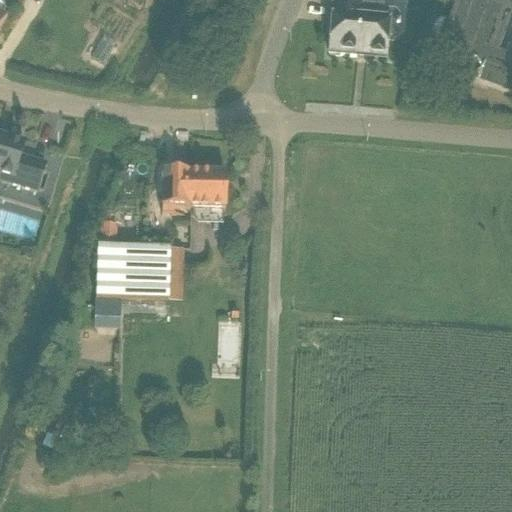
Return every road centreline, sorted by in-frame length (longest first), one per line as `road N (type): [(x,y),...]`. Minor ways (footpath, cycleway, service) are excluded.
road 1 (unclassified): [(263,511),(280,123)]
road 2 (unclassified): [(258,121),(96,112),(0,88)]
road 3 (unclassified): [(511,140),(280,123)]
road 4 (unclassified): [(258,121),(264,78),(293,0)]
